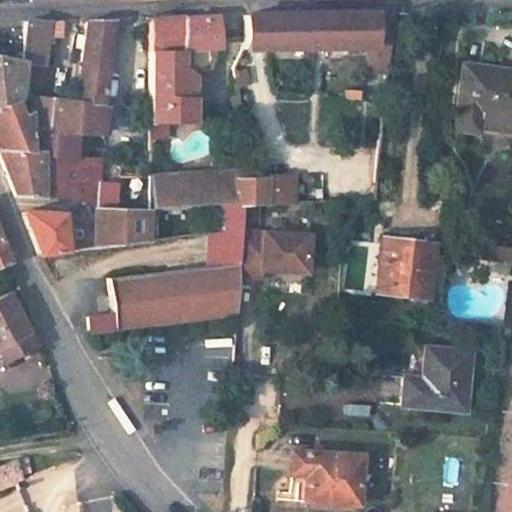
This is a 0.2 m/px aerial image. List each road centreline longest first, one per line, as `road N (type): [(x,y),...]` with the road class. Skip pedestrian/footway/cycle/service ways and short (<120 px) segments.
road 1 (tertiary): [(175,511),(106,432),(64,357),(0,196)]
road 2 (residential): [(0,12),(228,0)]
